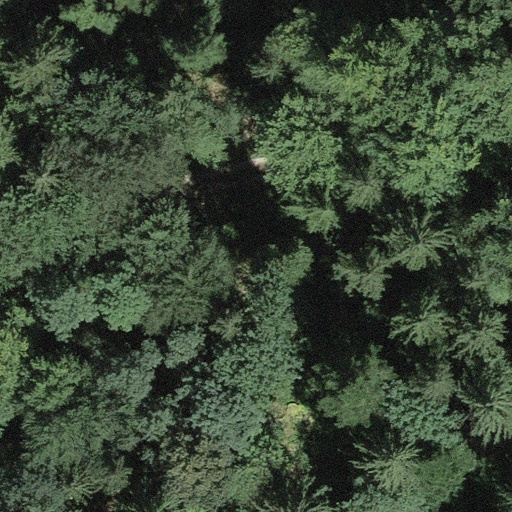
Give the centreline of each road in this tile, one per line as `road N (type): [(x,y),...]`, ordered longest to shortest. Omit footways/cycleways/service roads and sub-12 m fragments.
road 1 (track): [(511,110),(0,249)]
road 2 (track): [(511,419),(418,511)]
